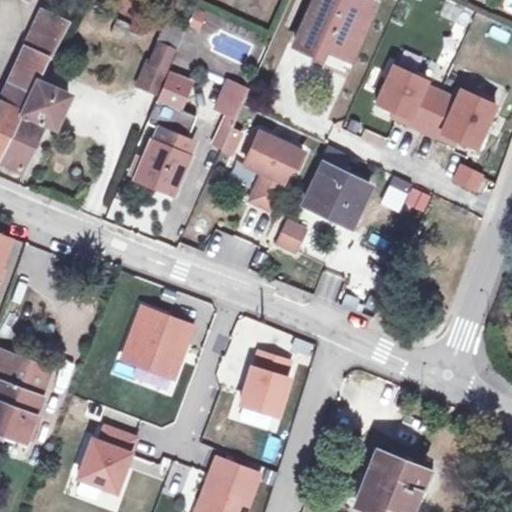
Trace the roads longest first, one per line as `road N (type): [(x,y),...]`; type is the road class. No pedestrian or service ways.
road 1 (residential): [(0,191),(445,377)]
road 2 (unknown): [(511,185),(293,76)]
road 3 (unclassified): [(511,197),(445,377)]
road 4 (unknown): [(74,222),(124,122),(98,85)]
